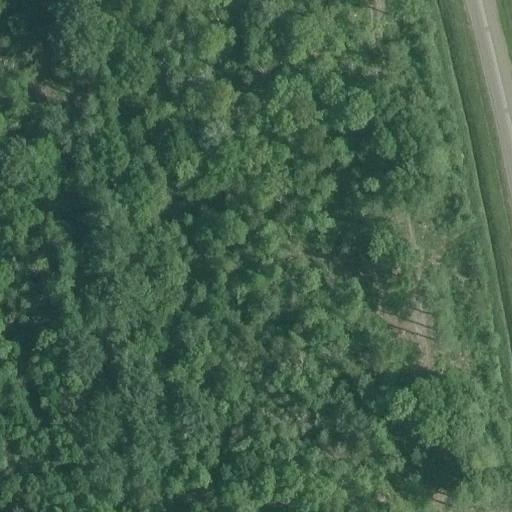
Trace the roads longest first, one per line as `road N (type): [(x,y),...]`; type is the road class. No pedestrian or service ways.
road 1 (unknown): [(403,511),(403,505),(278,505),(177,421),(152,115),(152,44),(174,0)]
road 2 (tertiary): [(511,157),(472,0)]
